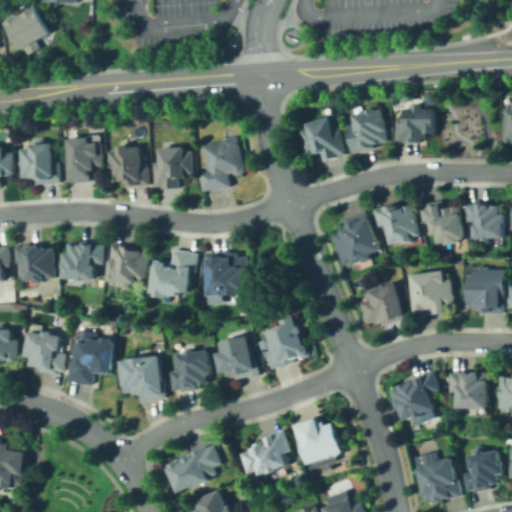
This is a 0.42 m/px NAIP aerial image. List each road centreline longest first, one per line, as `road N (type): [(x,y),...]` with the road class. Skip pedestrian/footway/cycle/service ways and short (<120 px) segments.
road 1 (residential): [(0,215),(94,211),(222,222),(379,175),(511,171)]
road 2 (secondary): [(511,55),(0,94)]
road 3 (residential): [(397,511),(385,449),(273,152),(261,76)]
road 4 (residential): [(123,459),(182,420),(251,407),(416,344),(511,340)]
road 5 (residential): [(0,398),(41,402),(85,425),(123,459),(152,511)]
